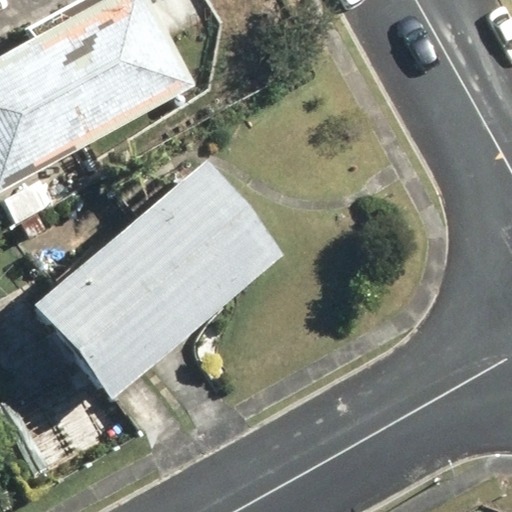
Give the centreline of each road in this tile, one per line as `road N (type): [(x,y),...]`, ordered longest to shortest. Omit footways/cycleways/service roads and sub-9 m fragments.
road 1 (residential): [(511,355),(230,511)]
road 2 (residential): [(413,0),(511,173)]
